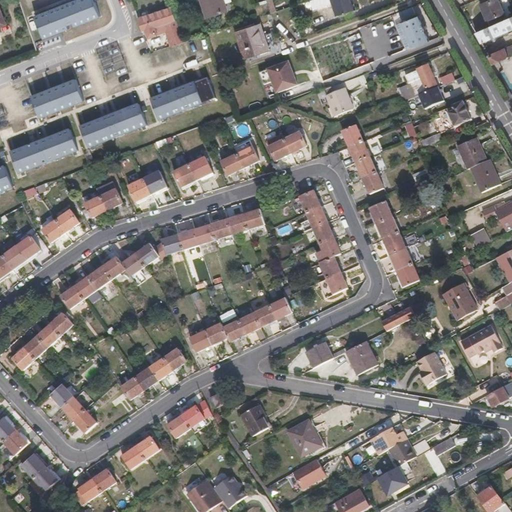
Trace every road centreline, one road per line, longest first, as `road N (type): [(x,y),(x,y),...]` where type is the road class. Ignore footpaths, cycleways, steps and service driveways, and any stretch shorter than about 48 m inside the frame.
road 1 (residential): [(230,369),(361,304),(378,277),(332,177),(317,169),(98,236),(0,305)]
road 2 (residential): [(230,369),(511,427)]
road 3 (residential): [(65,456),(88,458),(186,387),(230,369)]
road 4 (residential): [(117,0),(124,18),(118,31),(0,75)]
road 5 (primary): [(511,128),(438,0)]
road 6 (residential): [(511,450),(401,511)]
